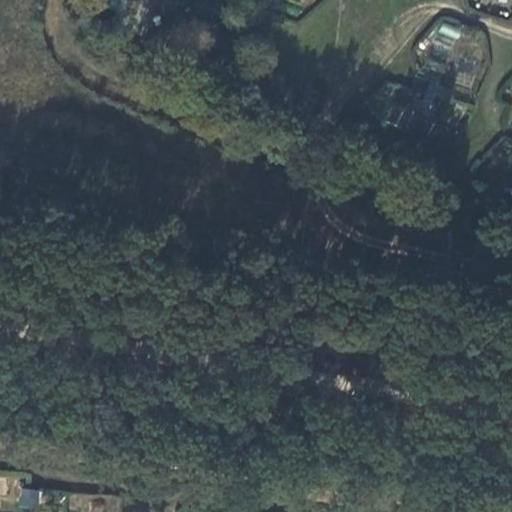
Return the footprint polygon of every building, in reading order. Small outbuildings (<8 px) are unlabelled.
[(441,28),(428,49),(441,57),(452,33),(441,28)] [(421,101),(429,103),(436,83),(427,81),(421,101)] [(127,408),(145,411),(148,391),(130,389),(127,408)] [(20,508),(38,510),(39,490),(21,489),(20,508)] [(243,510),(253,511),(254,502),(244,501),(243,510)]
